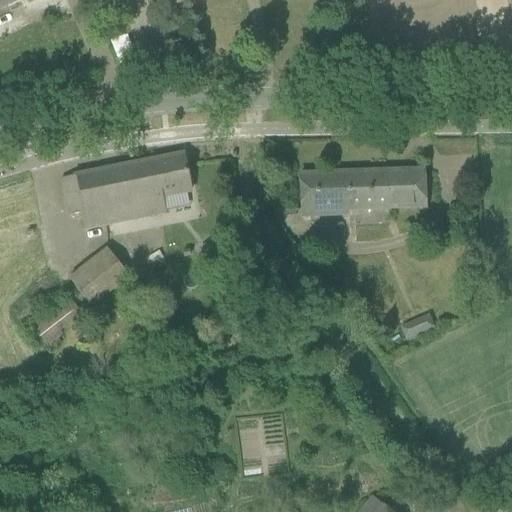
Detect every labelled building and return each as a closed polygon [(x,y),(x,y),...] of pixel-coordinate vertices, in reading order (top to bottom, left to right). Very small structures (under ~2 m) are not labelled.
[(0,0),(0,9),(20,0),(0,0)] [(147,0),(151,12),(187,2),(186,0),(147,0)] [(182,155),(60,180),(68,219),(81,217),(84,232),(158,216),(156,200),(170,198),(190,194),(182,155)] [(386,211),(423,209),(423,191),(423,171),(299,176),(301,217),(321,216),(346,215),(346,213),(386,211)] [(225,233),(216,240),(223,250),(233,243),(225,233)] [(108,250),(70,279),(93,309),(131,279),(108,250)] [(160,287),(150,271),(139,278),(149,294),(160,287)] [(83,316),(70,299),(30,329),(43,346),(83,316)] [(407,346),(435,332),(427,315),(398,329),(407,346)] [(28,351),(28,350),(27,344),(25,340),(23,336),(20,332),(16,329),(12,328),(7,326),(2,326),(0,326),(0,374),(5,374),(10,374),(14,372),(21,367),(24,363),(26,359),(28,351)] [(386,511),(373,500),(362,511),(386,511)]
